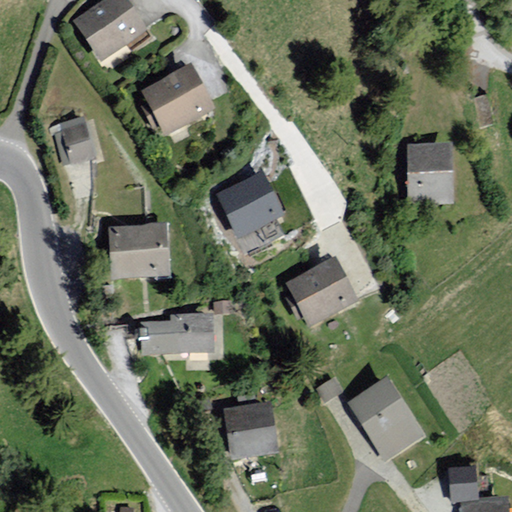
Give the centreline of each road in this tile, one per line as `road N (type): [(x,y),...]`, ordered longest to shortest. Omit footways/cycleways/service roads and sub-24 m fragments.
road 1 (tertiary): [(0,169),(18,173),(31,199),(45,299),(69,351),(178,511)]
road 2 (residential): [(56,0),(0,154)]
